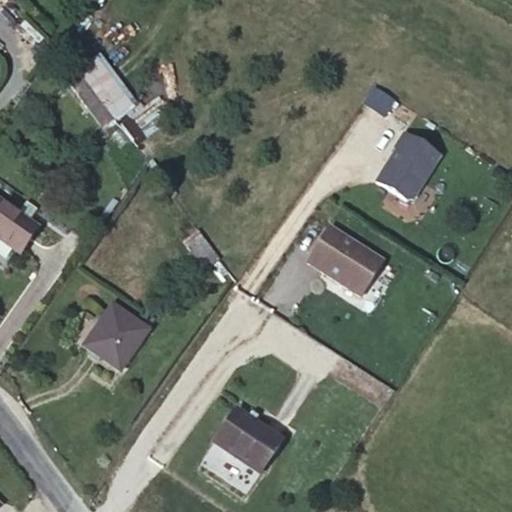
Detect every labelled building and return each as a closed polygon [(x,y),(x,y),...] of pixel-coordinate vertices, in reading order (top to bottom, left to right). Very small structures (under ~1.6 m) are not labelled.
[(133,101),(99,56),(78,72),(98,99),(112,117),(133,101)] [(98,99),(78,72),(66,81),(86,107),(98,99)] [(391,101),(372,89),(363,104),(381,116),(391,101)] [(112,117),(98,99),(86,107),(100,125),(112,117)] [(439,158),(401,135),(392,149),(395,151),(375,184),(411,205),(439,158)] [(37,228),(0,202),(0,239),(20,253),(37,228)] [(382,263),(326,229),(305,265),(360,299),(382,263)] [(218,260),(197,232),(183,242),(204,271),(218,260)] [(119,371),(147,331),(112,307),(84,347),(119,371)] [(247,418),(236,411),(214,443),(260,473),(282,441),(254,423),(247,418)] [(251,412),(247,418),(254,423),(258,417),(251,412)]
